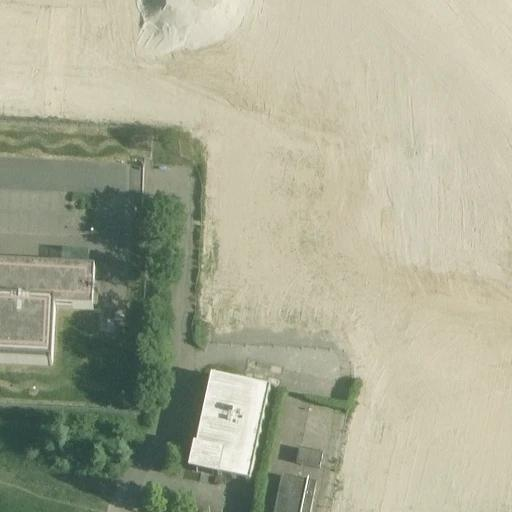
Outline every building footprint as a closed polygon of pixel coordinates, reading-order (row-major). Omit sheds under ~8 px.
[(94,270),(0,265),(0,364),(53,368),(55,309),(92,312),(94,270)] [(125,312),(114,312),(114,320),(125,320),(125,312)] [(212,379),(197,454),(194,470),(219,475),(219,478),(251,485),(271,391),(212,379)] [(300,450),(297,465),(321,471),(325,455),(300,450)] [(275,511),(312,511),(318,485),(282,477),(275,511)]
